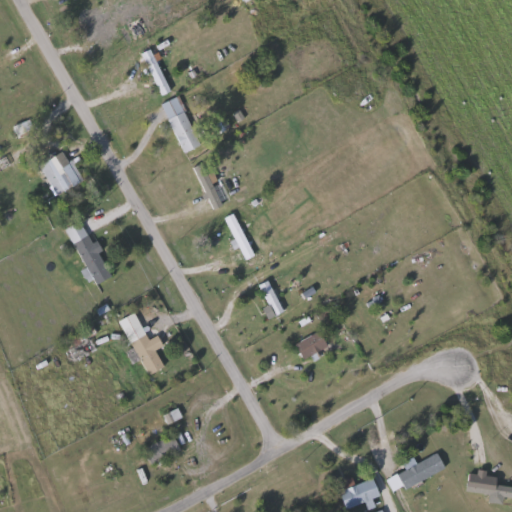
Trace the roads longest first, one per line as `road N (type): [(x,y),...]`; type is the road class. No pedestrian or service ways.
road 1 (residential): [(19,0),(278,452)]
road 2 (residential): [(172,511),(417,370),(459,362)]
